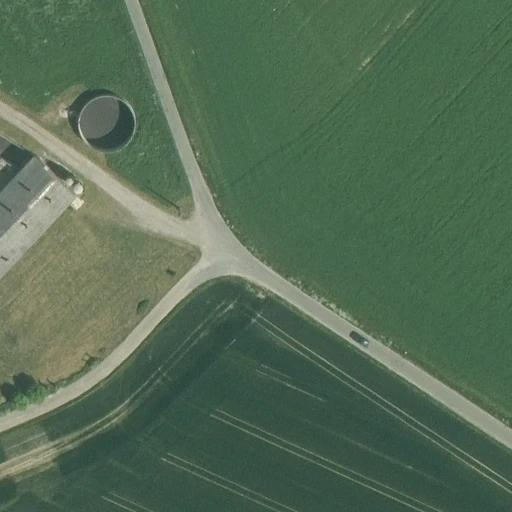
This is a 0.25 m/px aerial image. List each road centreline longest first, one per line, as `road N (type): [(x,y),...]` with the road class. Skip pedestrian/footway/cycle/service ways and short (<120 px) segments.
road 1 (unclassified): [(511,440),(222,251)]
road 2 (track): [(0,425),(105,370),(222,251)]
road 3 (unclassified): [(133,0),(222,251)]
road 4 (track): [(0,114),(222,251)]
